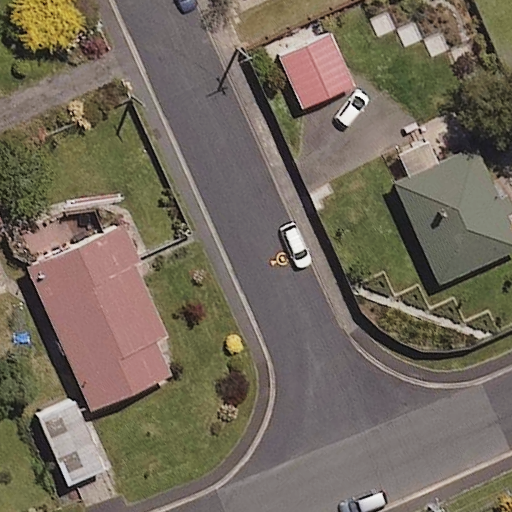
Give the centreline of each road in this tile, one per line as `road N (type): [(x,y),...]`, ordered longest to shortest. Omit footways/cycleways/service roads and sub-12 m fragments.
road 1 (residential): [(155,0),(360,471)]
road 2 (residential): [(360,471),(511,404)]
